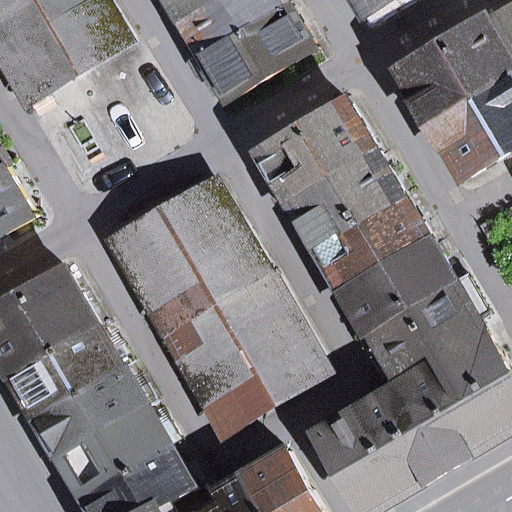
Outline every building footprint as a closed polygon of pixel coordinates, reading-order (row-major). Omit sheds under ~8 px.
[(0,0),(0,24),(42,0),(0,0)] [(43,0),(42,0),(0,24),(0,45),(4,52),(56,21),(43,0)] [(43,0),(56,21),(57,23),(95,0),(43,0)] [(110,0),(95,0),(57,23),(70,44),(120,14),(110,0)] [(177,0),(188,17),(216,0),(177,0)] [(290,0),(216,0),(188,17),(212,56),(294,6),(290,0)] [(363,0),(373,17),(401,0),(363,0)] [(238,100),(321,49),(294,6),(212,56),(212,57),(231,89),(238,100)] [(511,8),(407,72),(438,124),(511,80),(511,8)] [(70,44),(71,46),(86,70),(136,40),(120,14),(70,44)] [(56,21),(4,52),(19,77),(71,46),(70,44),(57,23),(56,21)] [(19,77),(33,101),(86,70),(71,46),(19,77)] [(218,97),(231,89),(212,57),(199,65),(218,97)] [(471,178),(511,153),(511,80),(438,124),(471,178)] [(354,105),(271,154),(299,202),(382,152),(354,105)] [(382,152),(299,202),(326,245),(366,220),(365,219),(407,194),(382,152)] [(0,154),(0,176),(10,170),(0,154)] [(0,242),(41,219),(10,170),(0,176),(0,242)] [(222,183),(171,213),(185,237),(236,206),(222,183)] [(366,220),(326,245),(351,289),(435,239),(407,194),(365,219),(366,220)] [(236,206),(185,237),(198,259),(250,229),(236,206)] [(171,213),(120,244),(133,267),(185,237),(171,213)] [(198,259),(199,261),(211,282),(263,251),(250,229),(198,259)] [(185,237),(133,267),(147,291),(199,261),(198,259),(185,237)] [(435,239),(351,289),(378,332),(460,282),(435,239)] [(211,282),(213,284),(224,305),(276,274),(263,251),(211,282)] [(199,261),(147,291),(161,314),(213,284),(211,282),(199,261)] [(71,272),(0,313),(0,342),(20,376),(103,326),(71,272)] [(224,305),(225,306),(237,327),(290,297),(276,274),(224,305)] [(483,321),(494,314),(471,276),(460,282),(483,321)] [(400,371),(403,375),(440,352),(439,349),(484,322),(483,321),(460,282),(378,332),(400,371)] [(213,284),(161,314),(174,336),(225,306),(224,305),(213,284)] [(237,327),(239,330),(250,348),(302,317),(290,297),(237,327)] [(225,306),(174,336),(187,360),(239,330),(237,327),(225,306)] [(250,348),(253,353),(263,370),(288,355),(284,349),(311,333),(302,317),(250,348)] [(448,362),(498,444),(511,436),(511,368),(484,322),(439,349),(440,352),(447,363),(448,362)] [(103,326),(20,376),(44,417),(128,367),(103,326)] [(239,330),(187,360),(200,384),(253,353),(250,348),(239,330)] [(387,378),(400,371),(378,332),(365,339),(387,378)] [(307,388),(334,371),(311,333),(284,349),(288,355),(307,388)] [(253,353),(200,384),(214,407),(239,392),(266,376),(263,370),(253,353)] [(266,376),(282,403),(307,388),(288,355),(263,370),(266,376)] [(408,385),(458,469),(498,444),(448,362),(447,363),(408,385)] [(128,367),(44,417),(67,455),(150,405),(128,368),(128,367)] [(239,392),(255,419),(282,403),(266,376),(239,392)] [(368,409),(417,492),(458,469),(408,385),(368,409)] [(214,407),(231,434),(255,419),(239,392),(214,407)] [(150,405),(67,455),(92,496),(175,446),(150,405)] [(324,435),(369,511),(384,511),(417,492),(368,409),(324,435)] [(175,446),(92,496),(101,511),(160,511),(177,502),(178,504),(197,493),(201,491),(175,446)] [(248,480),(266,511),(328,511),(293,453),(248,480)] [(224,511),(266,511),(248,480),(227,493),(227,495),(234,506),(224,511)] [(200,511),(202,511),(224,511),(234,506),(227,495),(206,508),(197,493),(178,504),(182,511),(200,511)] [(160,511),(182,511),(178,504),(177,502),(160,511)]
